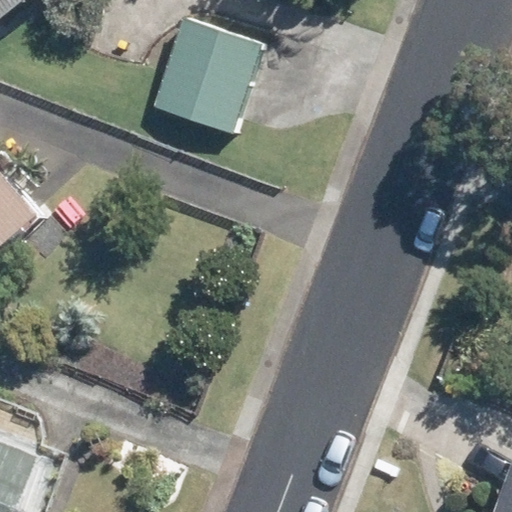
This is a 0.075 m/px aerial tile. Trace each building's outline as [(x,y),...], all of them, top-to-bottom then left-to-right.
[(0,0),(0,16),(22,0),(0,0)] [(205,16),(172,106),(253,135),(285,46),(205,16)] [(0,252),(41,216),(0,168),(0,252)] [(0,511),(22,511),(42,461),(0,444),(0,511)] [(511,511),(511,457),(490,511),(511,511)]
